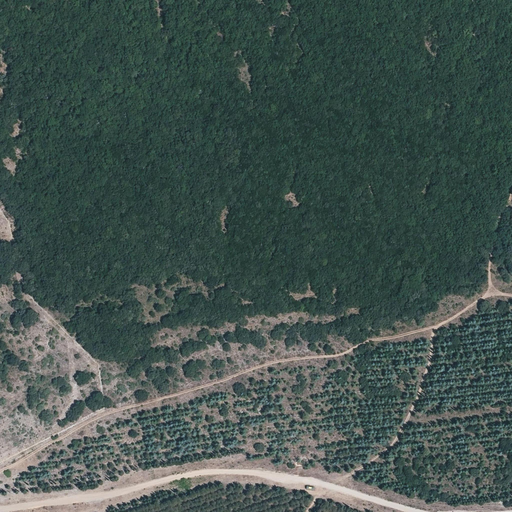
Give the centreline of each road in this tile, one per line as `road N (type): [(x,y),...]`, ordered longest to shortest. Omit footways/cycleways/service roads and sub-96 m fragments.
road 1 (track): [(0,473),(112,411),(257,366),(341,353),(511,295)]
road 2 (track): [(0,509),(245,471),(419,511)]
